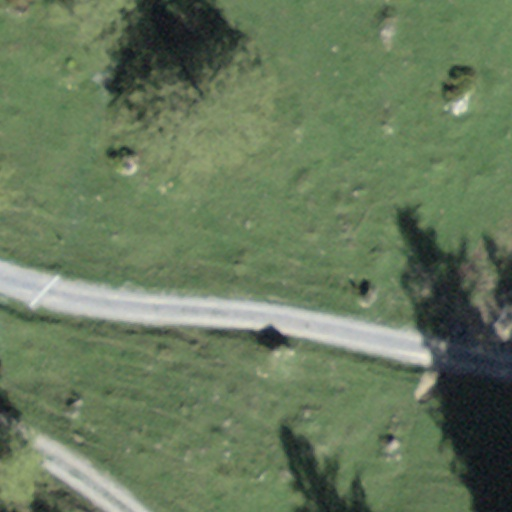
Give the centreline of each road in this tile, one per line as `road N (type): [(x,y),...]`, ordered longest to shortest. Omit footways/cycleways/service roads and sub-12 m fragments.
road 1 (track): [(0,289),(110,318),(271,328),(511,378)]
road 2 (track): [(113,511),(0,435)]
